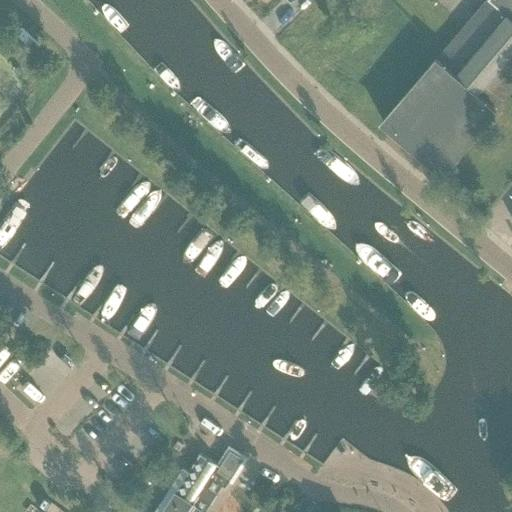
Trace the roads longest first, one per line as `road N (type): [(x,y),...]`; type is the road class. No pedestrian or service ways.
road 1 (unclassified): [(399,511),(311,483),(0,281)]
road 2 (tertiary): [(511,274),(314,111),(221,0)]
road 3 (unclassified): [(0,177),(84,75),(81,57),(22,0)]
